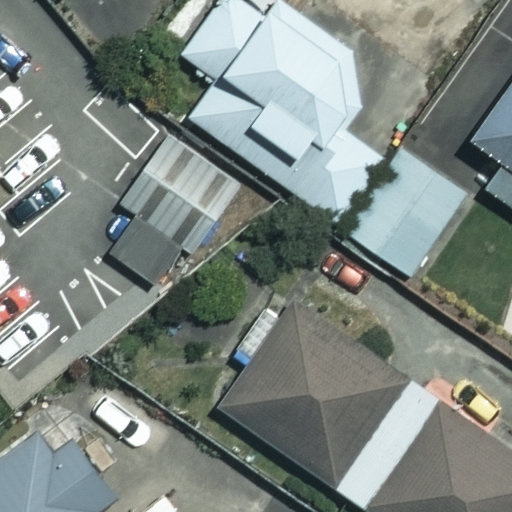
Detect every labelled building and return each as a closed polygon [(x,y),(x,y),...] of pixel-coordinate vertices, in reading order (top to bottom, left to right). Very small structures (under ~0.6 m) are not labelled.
[(379,64),(290,0),(259,0),(251,12),(234,0),(212,0),(176,50),(207,73),(182,108),(335,220),(381,157),(335,124),(379,64)] [(511,66),(464,134),(499,159),(482,182),(511,204),(511,66)] [(136,212),(109,248),(164,288),(239,186),(166,132),(117,199),(136,212)] [(462,192),(395,149),(343,228),(411,272),(462,192)] [(511,511),(511,452),(291,297),(216,404),(369,511),(511,511)] [(111,487),(73,435),(55,449),(40,429),(0,459),(0,511),(91,511),(87,505),(111,487)]
